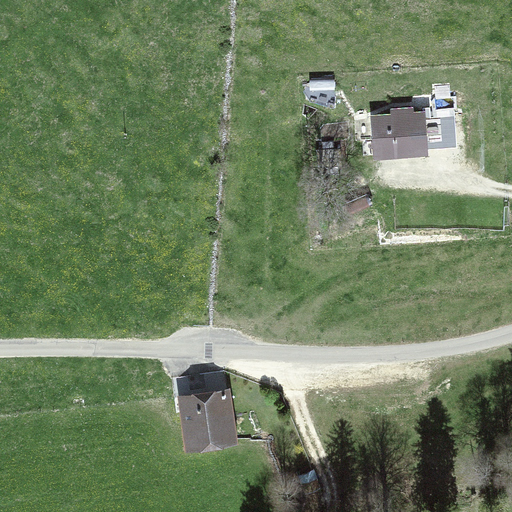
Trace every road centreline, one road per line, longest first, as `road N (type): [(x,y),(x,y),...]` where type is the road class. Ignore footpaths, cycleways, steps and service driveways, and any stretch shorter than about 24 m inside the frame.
road 1 (track): [(0,351),(354,354),(511,332)]
road 2 (track): [(327,511),(324,467),(278,353)]
